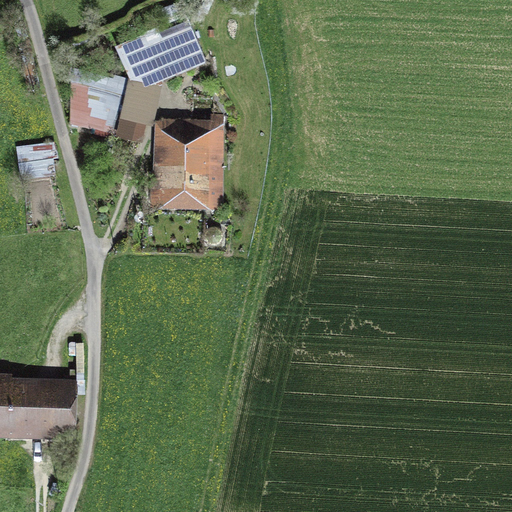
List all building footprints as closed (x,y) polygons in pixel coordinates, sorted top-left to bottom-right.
[(203,64),(186,21),(124,45),(137,78),(152,82),(178,71),(203,64)] [(137,78),(70,68),(68,84),(73,126),(140,139),(152,82),(137,78)] [(211,113),(210,123),(150,122),(149,213),(220,214),(222,113),(211,113)] [(58,143),(13,150),(18,184),(64,176),(58,143)] [(13,377),(0,376),(0,442),(76,443),(77,382),(13,382),(13,377)]
